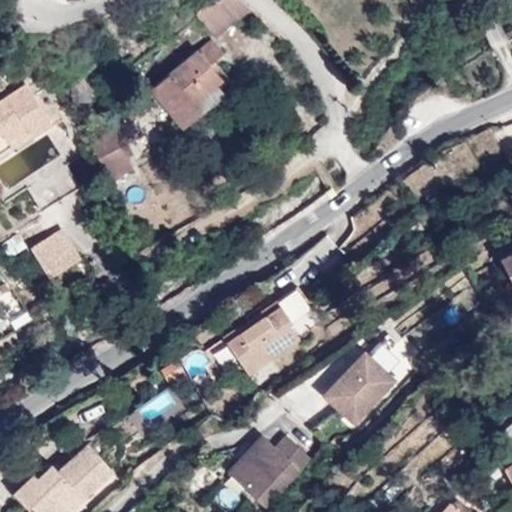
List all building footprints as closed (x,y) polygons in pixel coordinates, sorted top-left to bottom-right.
[(241,0),(208,0),(196,15),(215,39),(251,10),(241,0)] [(108,55),(94,39),(74,62),(84,72),(108,55)] [(212,39),(152,89),(184,126),(201,111),(193,102),(216,83),(222,78),(210,65),(224,53),(212,39)] [(82,77),(61,93),(70,109),(94,91),(82,77)] [(216,83),(193,102),(201,111),(224,92),(216,83)] [(0,154),(13,146),(7,138),(26,126),(31,134),(51,121),(27,84),(0,101),(0,154)] [(26,126),(7,138),(13,146),(31,134),(26,126)] [(115,130),(91,142),(110,180),(134,167),(115,130)] [(41,211),(80,188),(65,162),(26,186),(41,211)] [(62,232),(34,248),(50,275),(77,258),(62,232)] [(9,258),(26,247),(18,234),(1,245),(9,258)] [(511,252),(500,259),(511,280),(511,252)] [(278,301),(224,338),(227,343),(281,306),(278,301)] [(281,306),(227,343),(249,374),(300,339),(290,325),(292,323),(289,317),(281,306)] [(355,425),(396,381),(364,351),(323,395),(355,425)] [(146,421),(176,403),(168,389),(137,406),(146,421)] [(257,440),(227,472),(265,508),(311,459),(286,435),(275,447),(268,440),(263,446),(257,440)] [(262,435),(257,440),(263,446),(268,440),(262,435)] [(82,501),(114,473),(89,444),(58,471),(53,466),(38,479),(35,475),(14,493),(30,511),(51,511),(74,492),(82,501)] [(69,511),(82,501),(74,492),(51,511),(69,511)] [(462,511),(451,502),(442,511),(462,511)]
